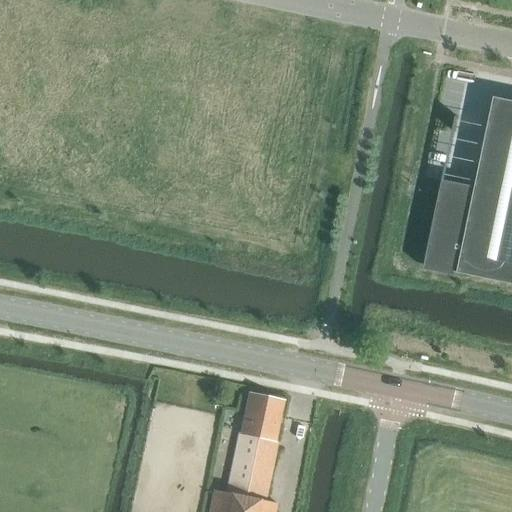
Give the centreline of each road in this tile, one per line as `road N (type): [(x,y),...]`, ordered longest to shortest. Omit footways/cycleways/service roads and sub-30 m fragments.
road 1 (tertiary): [(400,389),(0,307)]
road 2 (unclassified): [(290,0),(511,47)]
